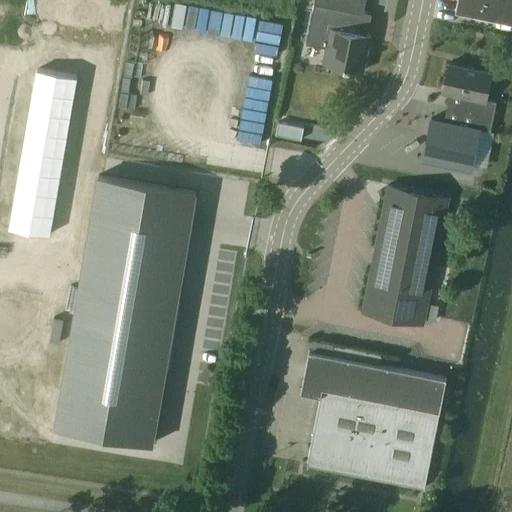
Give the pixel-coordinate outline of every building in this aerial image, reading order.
[(363,71),(371,35),(363,34),(367,13),(363,12),(365,0),(314,0),(306,43),(326,47),(323,63),(363,71)] [(511,23),(511,0),(457,0),(455,12),(511,23)] [(443,92),(450,93),(445,121),(480,128),(490,130),(496,102),(486,100),(492,72),(449,63),(443,92)] [(471,169),(480,128),(445,121),(431,118),(423,159),(471,169)] [(98,176),(55,426),(153,443),(196,192),(98,176)] [(389,186),(363,311),(422,323),(423,322),(428,295),(447,197),(389,186)] [(425,487),(445,385),(446,378),(309,350),(301,392),(321,396),(307,464),(425,487)]
